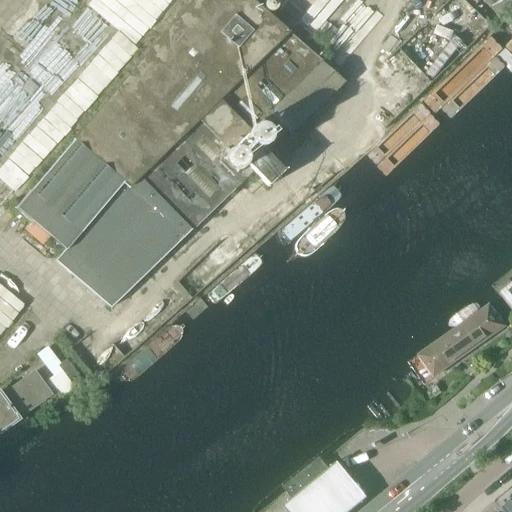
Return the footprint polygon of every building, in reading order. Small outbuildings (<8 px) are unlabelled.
[(248,0),(192,0),(15,207),(63,250),(54,261),(109,309),(190,230),(251,171),(266,187),(285,169),(263,145),(274,135),(281,143),(343,82),(248,0)] [(511,283),(499,294),(511,311),(511,310),(511,283)] [(408,366),(428,391),(507,330),(487,305),(408,366)] [(81,380),(66,360),(58,366),(62,371),(72,387),(81,380)] [(72,387),(62,371),(55,376),(54,375),(47,380),(50,384),(43,388),(48,395),(55,391),(60,397),(68,392),(67,390),(72,387)] [(48,395),(43,388),(33,374),(1,397),(0,396),(0,431),(17,420),(16,418),(48,395)] [(328,474),(319,462),(288,488),(290,491),(294,495),(298,491),(302,496),(328,474)] [(296,504),(286,511),(349,511),(364,500),(338,469),(327,478),(296,504)] [(511,511),(511,500),(501,509),(504,511),(503,511),(511,511)]
